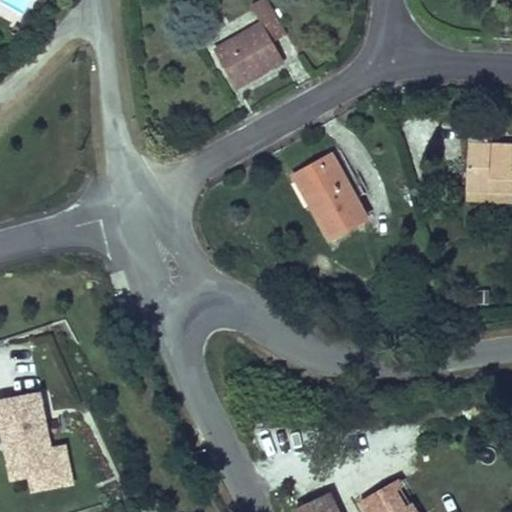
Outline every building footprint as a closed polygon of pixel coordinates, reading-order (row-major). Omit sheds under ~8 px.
[(259,23),(216,48),(238,86),(285,58),(274,40),(288,32),(269,0),(254,0),(248,4),(259,23)] [(14,46),(3,39),(0,44),(0,46),(10,53),(14,46)] [(480,144),(453,145),(454,206),(511,205),(511,177),(502,178),(502,157),(480,157),(480,144)] [(330,151),(298,172),(337,233),(369,212),(330,151)] [(42,396),(0,403),(0,435),(10,482),(29,483),(32,497),(77,490),(68,451),(55,451),(42,396)] [(340,511),(328,484),(297,500),(302,511),(340,511)] [(410,511),(394,484),(367,500),(373,511),(410,511)]
